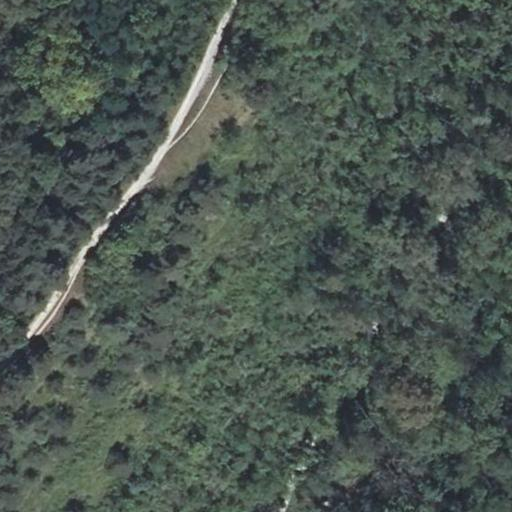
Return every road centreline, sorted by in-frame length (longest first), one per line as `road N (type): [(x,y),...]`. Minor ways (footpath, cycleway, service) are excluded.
road 1 (track): [(511,112),(309,419),(269,511)]
road 2 (track): [(0,364),(134,197),(242,0)]
